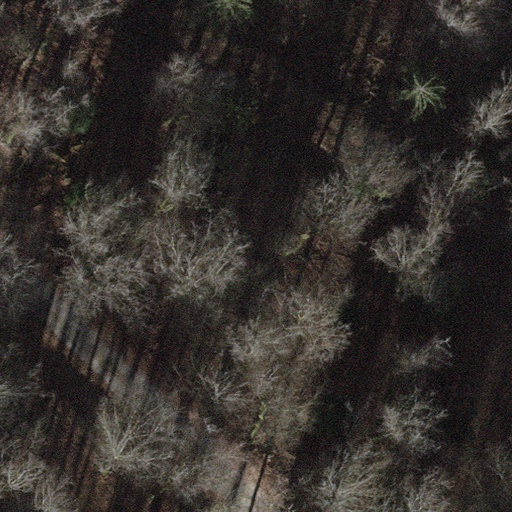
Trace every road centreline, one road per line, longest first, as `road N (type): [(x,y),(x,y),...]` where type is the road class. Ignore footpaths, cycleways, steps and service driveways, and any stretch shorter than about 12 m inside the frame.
road 1 (track): [(511,280),(120,0)]
road 2 (track): [(0,263),(257,511)]
